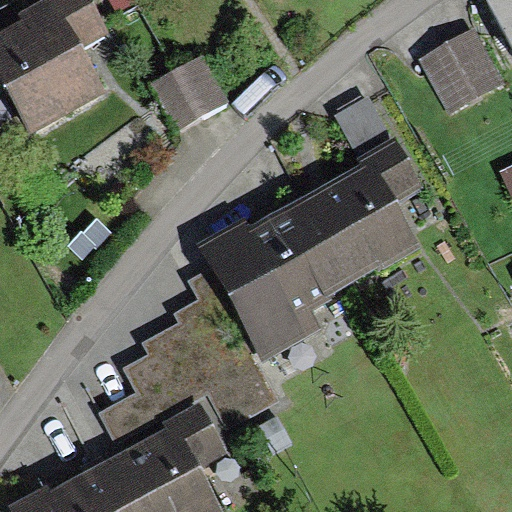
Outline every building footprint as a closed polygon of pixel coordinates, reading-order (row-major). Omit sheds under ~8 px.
[(0,42),(0,89),(31,144),(107,101),(81,56),(111,39),(88,0),(52,0),(20,19),(25,28),(0,42)] [(135,0),(107,0),(118,17),(138,5),(135,0)] [(511,0),(490,0),(482,5),(511,57),(511,0)] [(451,118),(507,86),(476,32),(420,64),(451,118)] [(152,90),(178,136),(230,106),(204,61),(152,90)] [(363,170),(300,207),(351,295),(421,254),(395,209),(424,193),(370,100),(334,121),(363,170)] [(511,170),(500,176),(511,200),(511,170)] [(351,295),(300,207),(252,235),(246,225),(195,254),(207,275),(260,369),(322,333),(312,317),(351,295)] [(260,369),(207,275),(188,285),(198,304),(172,318),(178,327),(141,347),(149,360),(124,374),(138,398),(102,418),(115,442),(207,390),(228,428),(278,401),(260,369)] [(164,436),(111,465),(136,511),(219,511),(199,475),(229,459),(201,407),(160,429),(164,436)] [(294,447),(278,419),(258,430),(273,458),(294,447)] [(136,511),(111,465),(53,497),(49,491),(10,511),(136,511)]
